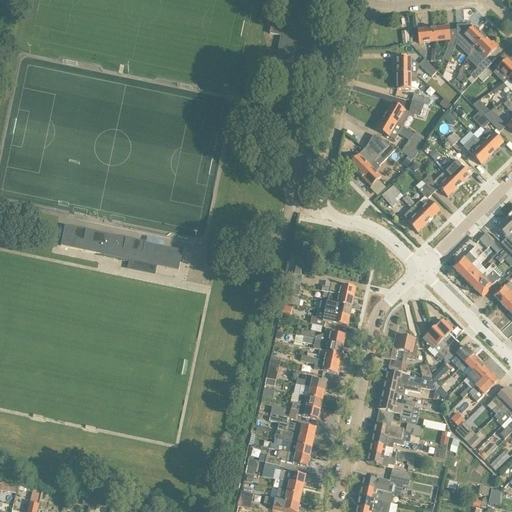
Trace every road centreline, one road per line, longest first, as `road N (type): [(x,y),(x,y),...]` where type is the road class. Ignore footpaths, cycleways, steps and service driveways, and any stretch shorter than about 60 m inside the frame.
road 1 (residential): [(421,267),(389,237),(333,217),(321,204),(364,4)]
road 2 (residential): [(332,511),(373,325),(421,267)]
road 3 (residential): [(511,359),(421,267)]
road 4 (residential): [(421,267),(511,176)]
